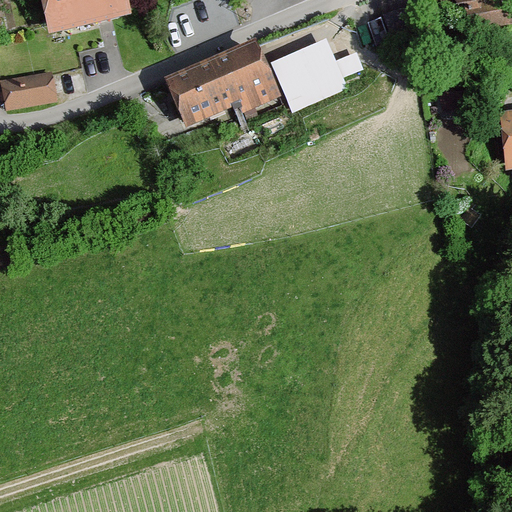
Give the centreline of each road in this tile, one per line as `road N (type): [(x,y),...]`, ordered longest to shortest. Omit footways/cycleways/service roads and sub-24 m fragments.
road 1 (residential): [(340,0),(66,111),(0,127)]
road 2 (track): [(0,496),(201,426)]
